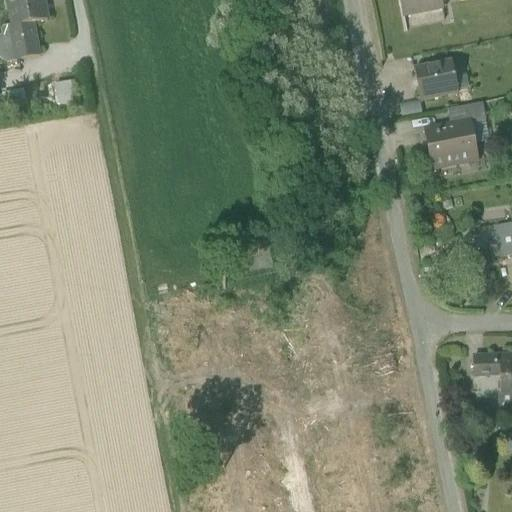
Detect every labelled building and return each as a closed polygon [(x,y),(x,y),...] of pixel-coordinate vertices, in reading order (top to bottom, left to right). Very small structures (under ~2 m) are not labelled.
[(42,0),(7,0),(13,28),(13,29),(33,25),(47,22),(42,0)] [(399,0),(403,19),(404,19),(404,16),(441,9),(442,12),(443,11),(440,0),(399,0)] [(33,25),(13,29),(13,28),(9,28),(15,61),(39,57),(33,25)] [(451,64),(413,71),(419,103),(457,95),(451,64)] [(468,124),(425,133),(433,170),(476,162),(468,124)] [(511,210),(507,211),(509,223),(490,226),(497,258),(511,255),(511,210)] [(511,357),(483,359),(483,377),(490,377),(490,372),(499,372),(500,397),(504,397),(504,416),(511,415),(511,357)] [(483,359),(473,359),(473,377),(483,377),(483,359)]
